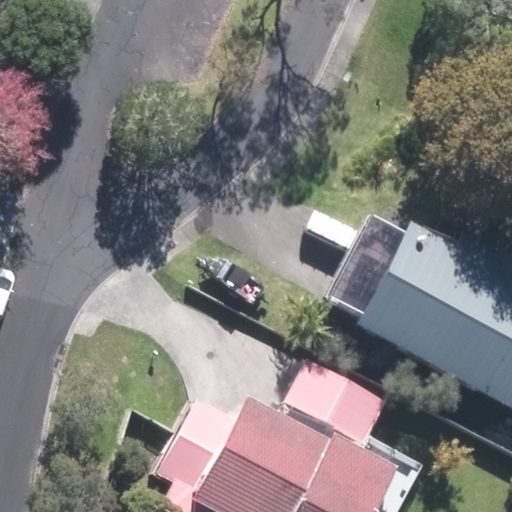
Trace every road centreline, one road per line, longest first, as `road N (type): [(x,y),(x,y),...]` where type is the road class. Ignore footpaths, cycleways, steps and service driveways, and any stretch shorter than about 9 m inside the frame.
road 1 (residential): [(325,0),(255,121),(114,223),(30,302)]
road 2 (residential): [(30,302),(92,90),(132,0)]
road 3 (residential): [(0,473),(30,302)]
